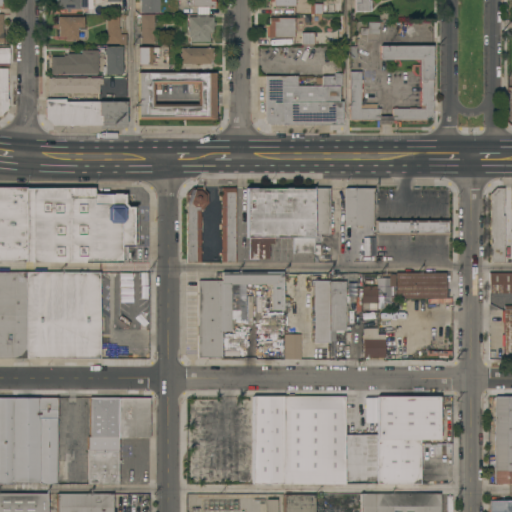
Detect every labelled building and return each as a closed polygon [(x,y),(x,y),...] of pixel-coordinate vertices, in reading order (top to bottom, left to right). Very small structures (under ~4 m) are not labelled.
[(69,8),(69,12),(65,12),(65,9),(57,9),(57,3),(55,3),(55,0),(92,0),(92,9),(69,8)] [(159,0),(159,12),(140,12),(140,0),(159,0)] [(215,0),(215,1),(216,1),(216,6),(208,6),(208,14),(197,13),(197,6),(192,6),(192,0),(215,0)] [(291,6),(291,8),(289,8),(289,6),(279,6),(279,7),(277,7),(277,6),(273,6),(273,1),(269,1),(269,0),(295,0),(295,6),(291,6)] [(310,14),(310,3),(326,3),(326,2),(339,2),(339,0),(342,0),(342,14),(310,14)] [(353,0),(372,0),(372,3),(369,3),(369,11),(353,11),(353,0)] [(154,44),(140,44),(140,14),(153,14),(154,44)] [(190,41),(190,36),(188,36),(188,16),(195,16),(195,14),(208,14),(208,16),(213,16),(213,22),(215,22),(215,25),(213,25),(213,31),(212,31),(212,34),(209,33),(209,41),(190,41)] [(126,45),(118,45),(118,43),(106,43),(106,15),(118,15),(118,28),(120,28),(120,34),(126,34),(126,45)] [(83,16),(83,27),(77,27),(77,40),(65,40),(65,36),(58,36),(58,29),(55,29),(55,23),(57,23),(57,16),(83,16)] [(294,17),(294,38),(268,37),(268,25),(269,25),(269,17),(294,17)] [(367,27),(367,22),(379,22),(379,33),(367,33),(367,35),(360,35),(360,27),(367,27)] [(313,32),(313,44),(301,44),(301,32),(313,32)] [(433,45),(433,120),(349,120),(349,71),(360,71),(360,101),(362,101),(362,108),(380,108),(380,116),(391,116),(391,108),(424,108),(424,105),(420,105),(420,101),(421,101),(421,91),(420,91),(420,88),(421,88),(421,82),(420,81),(419,79),(419,78),(419,59),(381,59),(380,58),(379,57),(379,54),(380,54),(380,45),(433,45)] [(121,74),(104,74),(104,73),(102,73),(102,66),(104,66),(104,54),(103,54),(103,51),(104,51),(104,46),(121,46),(121,74)] [(0,47),(9,47),(9,63),(0,63),(0,47)] [(138,47),(158,47),(158,58),(151,58),(151,64),(138,64),(138,47)] [(213,47),(213,60),(211,60),(211,63),(210,63),(210,64),(180,63),(180,56),(179,56),(179,53),(181,53),(181,47),(213,47)] [(50,73),(51,56),(63,56),(63,55),(66,55),(66,53),(80,53),(80,49),(98,49),(98,74),(50,73)] [(0,68),(7,68),(8,106),(7,109),(0,115),(0,68)] [(138,119),(138,72),(215,72),(215,119),(138,119)] [(264,121),(264,76),(304,76),(304,80),(297,80),(297,85),(321,85),(321,76),(333,76),(333,72),(341,72),(341,85),(339,85),(339,101),(342,101),(342,124),(267,124),(264,121)] [(48,93),(48,78),(99,77),(99,78),(102,78),(102,84),(99,84),(99,93),(48,93)] [(45,99),(65,98),(65,102),(125,101),(126,124),(53,125),(46,117),(45,99)] [(200,216),(201,216),(201,222),(200,222),(200,239),(201,239),(201,242),(200,242),(200,250),(201,250),(201,253),(200,253),(200,262),(186,262),(186,202),(185,202),(185,193),(193,186),(201,187),(208,193),(208,203),(200,211),(200,216)] [(221,255),(220,255),(220,252),(221,252),(221,229),(220,229),(220,224),(221,224),(221,199),(220,199),(220,187),(235,187),(235,262),(221,262),(221,255)] [(344,187),(372,187),(372,232),(360,232),(360,227),(361,227),(361,225),(344,225),(344,187)] [(495,188),(504,187),(504,205),(502,205),(502,215),(504,215),(504,261),(490,261),(489,193),(495,188)] [(293,252),(293,238),(273,238),(273,243),(267,243),(267,258),(249,258),(249,238),(246,238),(246,188),(313,188),(313,252),(293,252)] [(313,188),(329,188),(329,234),(319,234),(319,242),(327,242),(327,244),(326,244),(326,261),(313,261),(313,252),(313,188)] [(0,190),(30,190),(30,264),(0,264),(0,190)] [(30,190),(95,190),(95,195),(127,195),(127,206),(136,206),(136,248),(125,248),(125,264),(30,264),(30,190)] [(447,220),(447,222),(449,222),(449,232),(447,232),(447,234),(376,234),(376,233),(374,233),(374,231),(375,231),(375,222),(374,222),(374,220),(447,220)] [(221,272),(283,271),(283,310),(271,310),(271,284),(231,285),(231,304),(230,304),(230,330),(222,330),(221,272)] [(395,295),(394,273),(445,272),(445,297),(426,298),(426,303),(402,303),(402,298),(395,298),(395,301),(388,301),(388,295),(395,295)] [(511,272),(511,293),(488,293),(488,272),(511,272)] [(0,273),(102,273),(102,358),(0,358),(0,273)] [(361,274),(368,274),(367,286),(376,286),(376,310),(361,309),(361,274)] [(198,280),(221,280),(221,357),(197,357),(198,280)] [(329,342),(313,342),(313,280),(329,280),(329,281),(329,340),(329,342)] [(345,281),(345,331),(343,331),(343,332),(335,332),(335,340),(329,340),(329,281),(345,281)] [(511,359),(503,359),(503,305),(511,305),(511,359)] [(446,350),(446,325),(451,326),(451,356),(426,356),(426,350),(446,350)] [(362,328),(377,328),(377,334),(386,334),(386,338),(384,338),(384,357),(362,357),(362,328)] [(283,359),(283,353),(286,353),(286,331),(299,331),(299,359),(286,359),(283,359)] [(254,359),(254,345),(281,345),(281,359),(254,359)] [(252,484),(252,396),(284,396),(284,484),(252,484)] [(344,484),(284,484),(284,396),(344,396),(344,398),(344,481),(344,484)] [(438,396),(438,439),(420,439),(420,484),(377,484),(377,483),(366,483),(366,472),(377,472),(377,396),(438,396)] [(511,483),(494,483),(494,396),(511,396),(511,483)] [(0,397),(14,397),(14,398),(38,398),(38,397),(57,397),(57,484),(41,484),(39,482),(13,482),(11,484),(0,483),(0,397)] [(118,484),(87,484),(87,437),(89,437),(89,398),(118,398),(118,437),(118,484)] [(118,398),(149,398),(149,437),(118,437),(118,398)] [(356,398),(356,481),(344,481),(344,398),(356,398)] [(0,511),(0,493),(47,493),(47,511),(0,511)] [(57,511),(57,493),(112,493),(112,511),(57,511)] [(359,511),(359,493),(440,493),(439,511),(359,511)] [(283,511),(283,494),(314,494),(314,511),(283,511)] [(265,511),(265,499),(276,499),(276,511),(265,511)] [(511,511),(488,511),(488,500),(511,500),(511,511)]
